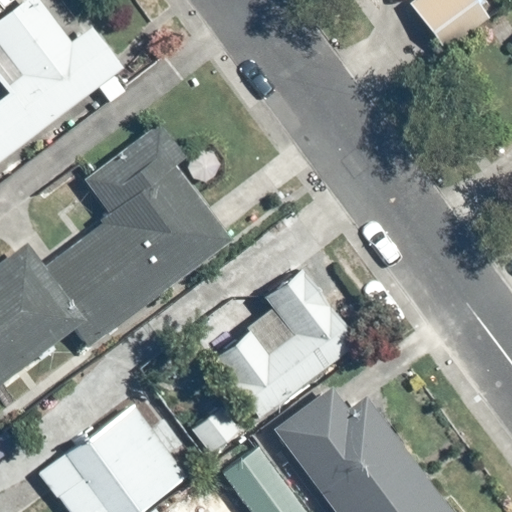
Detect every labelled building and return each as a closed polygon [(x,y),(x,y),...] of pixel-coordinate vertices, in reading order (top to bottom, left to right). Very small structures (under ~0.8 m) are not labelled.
[(0,161),(123,68),(91,27),(71,42),(39,0),(24,0),(0,18),(0,47),(22,75),(8,86),(0,75),(0,161)] [(89,347),(232,240),(175,165),(187,157),(160,122),(84,179),(111,215),(42,267),(24,243),(0,261),(0,379),(73,325),(89,347)] [(258,418),(357,344),(301,269),(264,297),(293,334),(266,354),(251,334),(215,361),(258,418)] [(332,388),(274,431),(334,511),(452,511),(366,396),(347,409),(332,388)] [(69,511),(140,511),(188,476),(133,404),(40,473),(69,511)] [(303,511),(257,444),(219,470),(247,511),(303,511)] [(13,511),(41,491),(6,446),(0,450),(0,511),(13,511)]
